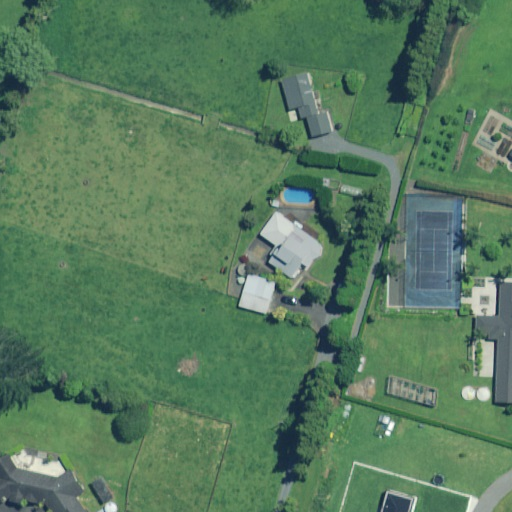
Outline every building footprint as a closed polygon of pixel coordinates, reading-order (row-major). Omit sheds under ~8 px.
[(299,86),(297,77),(283,80),(290,110),(300,107),(302,118),(308,117),(313,137),(331,132),(327,113),(317,115),(310,83),(299,86)] [(309,267),(313,260),(321,257),(322,247),(317,243),(318,241),(277,213),(262,235),(278,246),(267,261),(292,278),(303,263),(309,267)] [(276,283),(249,275),(240,306),(267,314),(276,283)] [(511,403),(511,283),(500,283),(499,317),(478,317),(477,335),(490,335),(490,342),(499,342),(497,403),(511,403)] [(12,502),(24,505),(25,500),(50,506),(51,507),(48,509),(49,511),(103,511),(102,510),(98,511),(84,511),(76,500),(85,493),(70,471),(59,479),(19,470),(11,456),(0,462),(0,477),(2,480),(0,481),(0,505),(13,497),(12,502)] [(101,477),(91,484),(105,504),(115,497),(101,477)] [(413,511),(418,497),(389,489),(384,507),(382,511),(413,511)]
